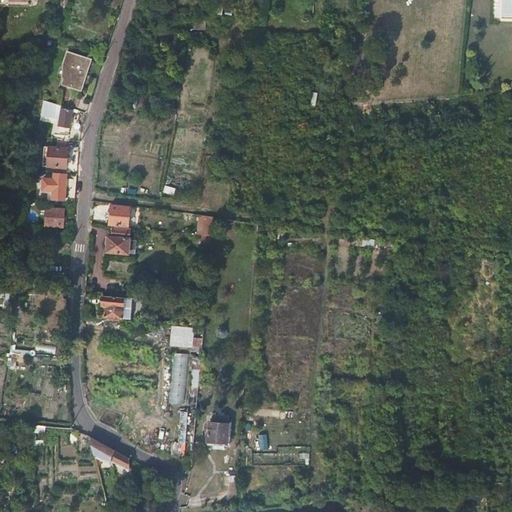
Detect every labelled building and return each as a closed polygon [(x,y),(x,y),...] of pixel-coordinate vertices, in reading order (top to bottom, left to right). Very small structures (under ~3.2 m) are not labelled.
[(92,60),(68,52),(64,64),(66,69),(71,71),(66,85),(82,91),(92,60)] [(310,91),(306,107),(314,106),(317,93),(310,91)] [(62,106),(43,100),(40,114),(60,118),(58,125),(70,127),(72,111),(62,109),(62,106)] [(67,168),(69,141),(63,140),(62,149),(49,148),(48,167),(67,168)] [(53,200),(65,202),(67,175),(54,174),(54,179),(42,179),(42,192),(53,193),(53,200)] [(164,185),(163,192),(173,194),(175,188),(164,185)] [(128,208),(111,205),(109,224),(126,227),(128,208)] [(66,210),(48,208),(46,227),(65,228),(66,210)] [(211,217),(198,215),(197,234),(202,235),(210,235),(211,217)] [(129,228),(112,227),(111,237),(108,237),(107,251),(127,253),(129,228)] [(209,246),(210,235),(202,235),(201,246),(209,246)] [(123,297),(103,296),(102,306),(105,306),(104,316),(122,317),(123,297)] [(170,346),(193,347),(193,327),(171,326),(170,346)] [(15,340),(26,341),(26,333),(16,332),(15,340)] [(172,353),(171,403),(185,404),(187,353),(172,353)] [(19,368),(18,379),(26,379),(27,368),(19,368)] [(177,442),(172,442),(171,457),(185,457),(187,411),(179,411),(177,442)] [(208,423),(207,442),(226,444),(228,425),(208,423)] [(267,434),(258,434),(259,449),(268,449),(267,434)] [(90,437),(94,454),(131,469),(130,459),(90,437)]
